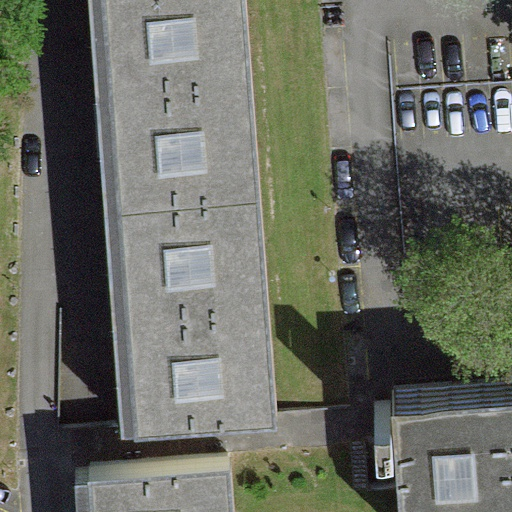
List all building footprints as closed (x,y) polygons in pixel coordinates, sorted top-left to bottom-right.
[(108,0),(114,75),(252,66),(247,0),(108,0)] [(114,75),(123,189),(261,179),(252,66),(114,75)] [(123,189),(131,302),(268,293),(261,179),(123,189)] [(131,302),(140,418),(278,407),(268,293),(131,302)] [(511,511),(511,401),(510,378),(396,387),(397,401),(399,434),(403,486),(404,511),(511,511)] [(397,401),(376,403),(378,436),(399,434),(397,401)] [(237,511),(233,448),(92,461),(95,511),(237,511)]
